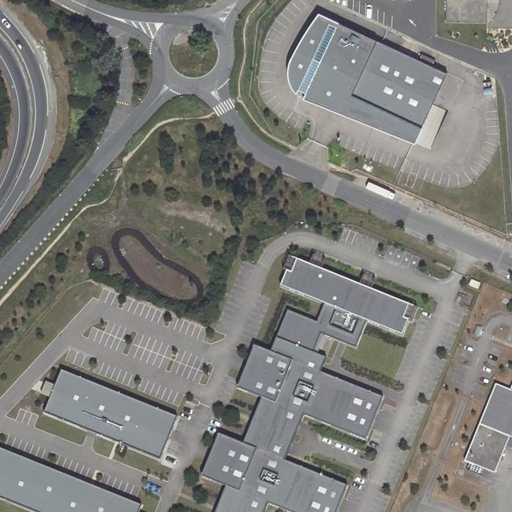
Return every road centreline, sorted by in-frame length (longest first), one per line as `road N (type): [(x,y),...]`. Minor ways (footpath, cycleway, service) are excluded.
road 1 (residential): [(511,262),(262,153),(240,133),(211,82)]
road 2 (residential): [(172,79),(0,277)]
road 3 (motorway): [(0,218),(25,176),(41,116),(28,55),(0,18)]
road 4 (motorway): [(0,46),(24,108),(21,145),(0,195)]
